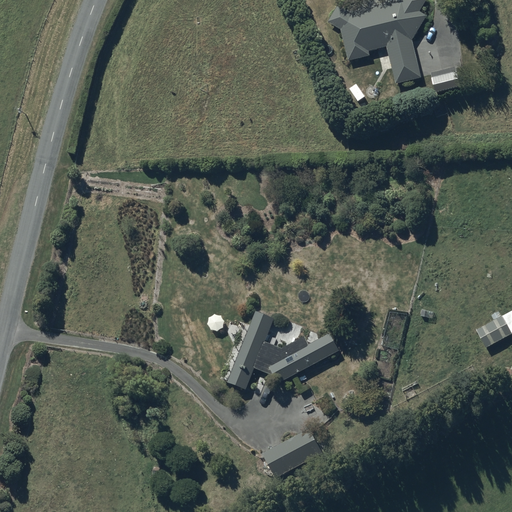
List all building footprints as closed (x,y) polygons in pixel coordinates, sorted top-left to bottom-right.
[(387,50),(396,86),(421,80),(412,43),(427,19),(420,14),(427,3),(423,0),(405,0),(403,4),(352,16),(340,7),(328,24),(341,33),(349,64),(370,58),(369,55),(387,50)] [(511,313),(477,332),(487,351),(511,337),(511,313)] [(258,314),(229,385),(247,393),(256,372),(275,380),(280,387),(339,354),(330,338),(310,349),(305,340),(284,352),(275,348),(276,346),(270,343),(269,346),(266,345),(275,322),(258,314)] [(226,324),(223,330),(225,336),(231,339),(238,337),(240,330),(237,324),(232,321),(226,324)] [(310,432),(263,456),(277,480),(322,455),(310,432)]
